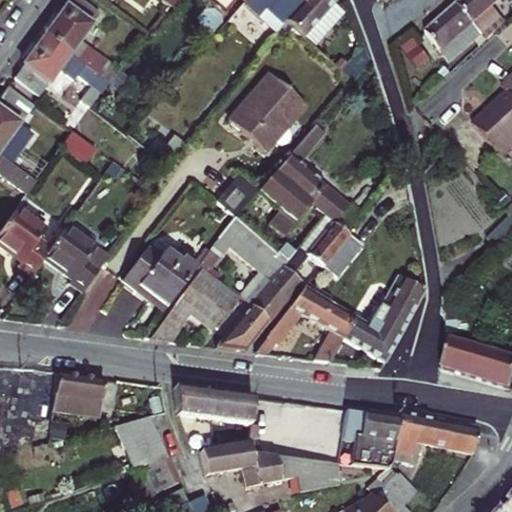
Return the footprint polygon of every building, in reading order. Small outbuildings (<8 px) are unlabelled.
[(118,72),(79,43),(99,15),(78,0),(70,0),(58,17),(43,38),(107,86),(118,72)] [(235,0),(232,3),(239,10),(242,6),(247,0),(235,0)] [(247,0),(242,6),(256,18),(275,35),(279,30),(285,23),(304,0),(247,0)] [(292,29),(313,49),(333,27),(322,17),(333,5),(337,0),(336,0),(304,0),(285,23),(292,29)] [(491,9),(500,0),(461,0),(455,5),(482,34),(487,41),(504,24),(491,9)] [(333,27),(344,15),(333,5),(322,17),(333,27)] [(482,34),(455,5),(439,19),(423,33),(449,63),(474,41),(482,34)] [(279,30),(286,36),(292,29),(285,23),(279,30)] [(482,34),(474,41),(480,48),(487,41),(482,34)] [(76,78),(89,88),(79,102),(89,109),(107,86),(43,38),(28,59),(13,79),(38,98),(57,72),(73,83),(76,78)] [(369,64),(363,47),(345,67),(356,77),(369,64)] [(337,70),(351,83),(356,77),(345,67),(342,65),(337,70)] [(444,69),(439,74),(444,80),(449,75),(444,69)] [(267,77),(227,122),(246,138),(264,154),(272,145),(281,148),(285,147),(290,138),(285,130),(304,108),(267,77)] [(472,127),(501,158),(511,148),(511,79),(502,89),(507,94),(489,111),(472,127)] [(0,97),(0,106),(21,122),(33,107),(7,88),(0,97)] [(19,151),(31,136),(0,113),(0,158),(9,166),(19,151)] [(62,128),(70,134),(77,124),(69,118),(62,128)] [(318,181),(299,164),(324,135),(319,131),(314,127),(272,174),(310,205),(324,217),(332,225),(348,207),(318,181)] [(60,149),(84,167),(95,151),(71,134),(60,149)] [(146,153),(164,168),(182,145),(174,138),(166,148),(157,141),(146,153)] [(54,156),(46,150),(35,164),(25,177),(34,184),(54,156)] [(9,166),(25,177),(35,164),(19,151),(9,166)] [(0,179),(24,197),(34,184),(25,177),(9,166),(0,158),(0,179)] [(105,175),(117,183),(123,173),(111,166),(105,175)] [(279,212),(293,225),(310,205),(272,174),(256,193),(279,212)] [(214,203),(233,219),(236,216),(256,193),(237,177),(226,190),(214,203)] [(332,225),(344,235),(361,213),(350,205),(348,207),(332,225)] [(38,241),(46,230),(16,209),(0,230),(0,248),(21,264),(18,268),(24,272),(31,277),(42,260),(56,241),(48,236),(42,244),(38,241)] [(267,226),(283,239),(293,225),(279,212),(267,226)] [(292,275),(307,259),(314,264),(323,270),(349,238),(347,237),(344,235),(332,225),(324,217),(295,252),(288,261),(288,262),(283,268),(292,275)] [(492,246),(497,251),(511,236),(511,221),(509,219),(487,241),(492,246)] [(220,256),(251,281),(246,288),(241,295),(237,299),(241,302),(249,307),(248,309),(267,325),(301,283),(292,275),(283,268),(288,262),(288,261),(278,253),(276,255),(269,251),(232,221),(210,249),(220,256)] [(56,241),(42,260),(71,281),(69,284),(75,289),(82,294),(108,259),(65,229),(56,241)] [(323,270),(336,280),(361,248),(355,243),(349,238),(323,270)] [(285,244),(278,253),(288,261),(295,252),(285,244)] [(237,299),(241,295),(209,270),(220,256),(210,249),(194,270),(194,271),(198,274),(200,270),(237,299)] [(138,290),(165,310),(194,271),(194,270),(181,260),(178,264),(164,253),(155,264),(142,254),(121,283),(128,289),(135,294),(138,290)] [(148,342),(169,344),(172,339),(174,340),(181,328),(189,315),(206,328),(209,323),(215,328),(235,302),(198,274),(148,342)] [(353,319),(341,342),(383,365),(425,289),(419,286),(417,290),(408,285),(400,280),(383,310),(379,307),(366,328),(353,319)] [(276,348),(301,317),(330,335),(322,352),(310,350),(309,356),(308,362),(328,365),(341,342),(353,319),(302,289),(297,300),(266,339),(275,347),(276,348)] [(135,294),(162,314),(165,310),(138,290),(135,294)] [(447,323),(462,322),(461,305),(446,306),(447,323)] [(248,309),(214,348),(214,350),(224,351),(244,354),(267,325),(248,309)] [(471,334),(469,321),(462,322),(447,323),(449,342),(442,365),(440,370),(475,380),(509,391),(511,382),(511,351),(499,348),(495,356),(476,350),(477,344),(471,334)] [(206,328),(211,332),(215,328),(209,323),(206,328)] [(268,354),(275,347),(266,339),(257,351),(268,354)] [(57,375),(51,414),(70,416),(72,400),(101,404),(102,392),(104,381),(57,375)] [(18,381),(10,380),(9,389),(17,390),(18,381)] [(9,389),(5,417),(47,423),(52,386),(35,383),(18,381),(17,390),(9,389)] [(194,420),(250,427),(251,413),(252,400),(225,397),(192,393),(173,390),(176,417),(181,431),(193,434),(194,420)] [(70,416),(98,420),(101,404),(72,400),(70,416)] [(392,457),(399,419),(372,416),(345,412),(340,441),(351,442),(348,467),(371,470),(385,472),(388,469),(391,462),(392,457)] [(471,456),(477,429),(438,422),(399,415),(399,419),(392,457),(401,459),(400,464),(415,467),(420,445),(471,456)] [(114,428),(134,472),(137,471),(167,460),(148,420),(114,428)] [(50,440),(63,441),(64,426),(51,425),(50,440)] [(240,471),(245,489),(289,481),(336,474),(336,466),(272,459),(251,457),(248,447),(199,455),(205,478),(240,471)] [(150,498),(178,484),(167,460),(137,471),(150,498)] [(382,486),(394,475),(388,469),(385,472),(376,480),(382,486)] [(361,500),(370,495),(365,490),(376,480),(385,472),(371,470),(371,479),(358,482),(361,500)] [(289,481),(292,496),(337,487),(336,474),(289,481)] [(385,511),(405,511),(403,509),(415,497),(394,475),(382,486),(376,480),(365,490),(370,495),(385,511)] [(358,482),(352,484),(357,503),(361,500),(358,482)] [(157,511),(170,511),(187,504),(181,492),(154,505),(157,511)] [(385,511),(370,495),(361,500),(357,503),(341,511),(385,511)]
